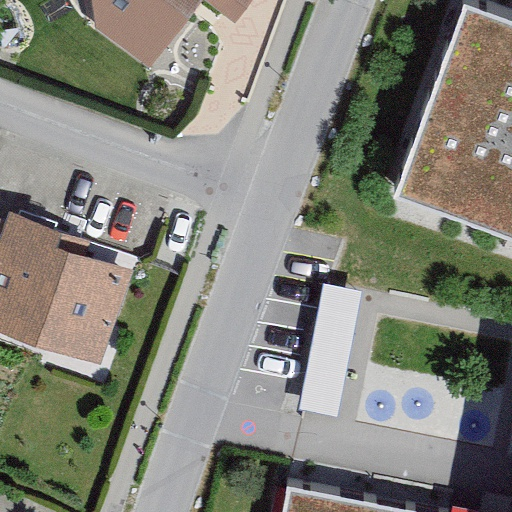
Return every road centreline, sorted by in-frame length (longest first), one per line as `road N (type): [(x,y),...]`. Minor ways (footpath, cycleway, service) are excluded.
road 1 (residential): [(262,223),(157,511)]
road 2 (residential): [(0,73),(262,223)]
road 3 (residential): [(342,0),(262,223)]
